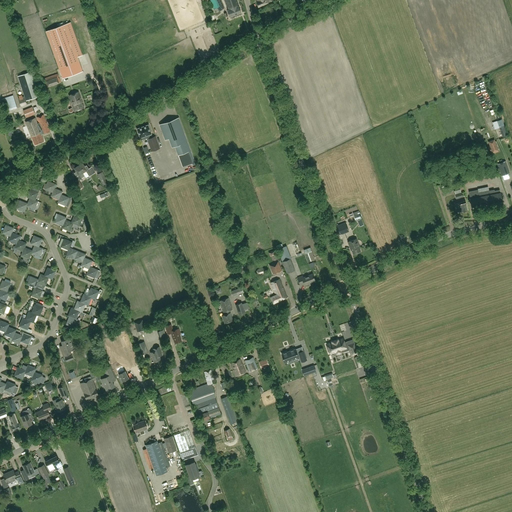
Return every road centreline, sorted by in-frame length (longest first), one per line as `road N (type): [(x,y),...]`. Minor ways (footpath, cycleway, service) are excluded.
road 1 (tertiary): [(0,460),(346,284)]
road 2 (unclassified): [(346,284),(257,37)]
road 3 (unclassified): [(427,511),(346,284)]
road 4 (residential): [(6,360),(48,338),(67,284),(45,233),(0,203)]
road 5 (tertiary): [(346,284),(441,237),(511,220)]
road 6 (unclassified): [(118,123),(257,37)]
road 7 (residential): [(0,193),(118,123)]
